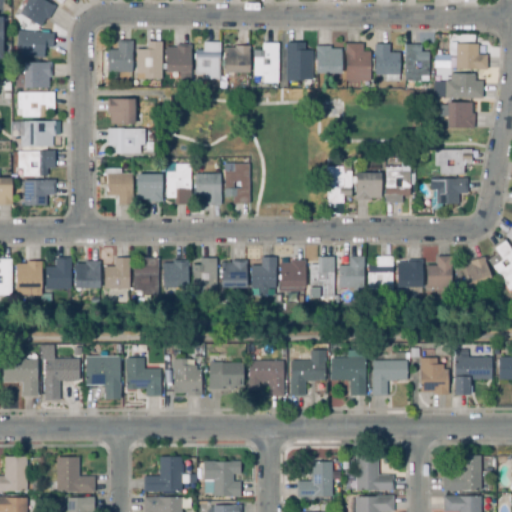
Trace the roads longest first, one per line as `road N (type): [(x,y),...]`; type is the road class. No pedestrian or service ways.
road 1 (residential): [(511,70),(490,195),(480,223),(466,231),(0,232)]
road 2 (residential): [(511,17),(93,21),(78,38),(84,231)]
road 3 (residential): [(511,425),(0,428)]
